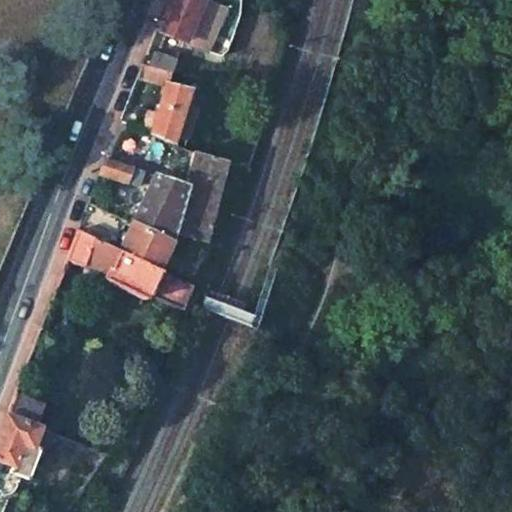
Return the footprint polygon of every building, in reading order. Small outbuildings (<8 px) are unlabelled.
[(205,50),(223,6),(206,0),(171,0),(159,30),(205,50)] [(169,71),(175,60),(154,53),(148,65),(169,71)] [(148,65),(142,64),(137,75),(163,85),(163,83),(169,71),(148,65)] [(172,144),(189,88),(163,83),(163,85),(155,113),(149,135),(172,144)] [(146,109),(139,131),(149,135),(155,113),(146,109)] [(192,153),(182,184),(153,175),(131,221),(169,240),(172,231),(203,242),(219,183),(226,162),(192,153)] [(97,176),(136,189),(142,173),(104,159),(97,176)] [(118,249),(158,269),(172,241),(169,240),(131,221),(118,249)] [(65,261),(83,268),(84,264),(88,255),(110,265),(118,249),(77,229),(65,261)] [(106,273),(103,280),(143,299),(145,296),(156,272),(158,269),(118,249),(110,265),(106,273)] [(84,264),(106,273),(110,265),(88,255),(84,264)] [(145,296),(182,311),(192,287),(156,272),(145,296)] [(42,405),(14,394),(5,415),(33,425),(42,405)] [(0,428),(0,461),(11,466),(9,473),(18,477),(31,446),(38,427),(33,425),(5,415),(0,428)] [(18,477),(26,480),(38,449),(31,446),(18,477)]
